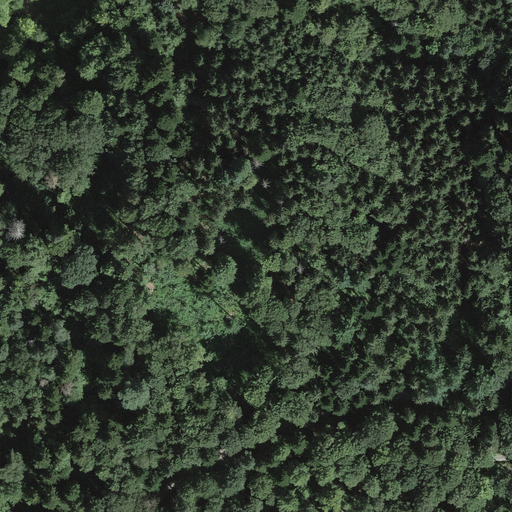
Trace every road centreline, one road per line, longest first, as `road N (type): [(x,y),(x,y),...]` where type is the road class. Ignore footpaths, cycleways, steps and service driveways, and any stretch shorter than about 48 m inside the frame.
road 1 (track): [(101,511),(185,462),(326,410),(511,377)]
road 2 (track): [(511,455),(462,459),(260,437)]
